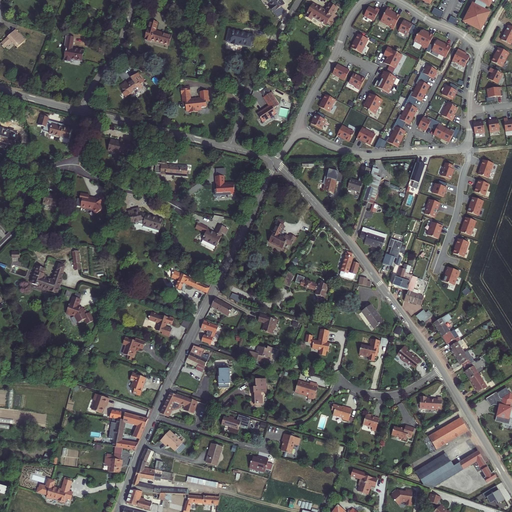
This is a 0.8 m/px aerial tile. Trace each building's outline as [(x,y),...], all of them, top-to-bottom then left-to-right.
[(278,0),(265,0),(273,11),(282,6),(278,0)] [(481,7),(474,4),(465,21),(470,24),(471,23),(477,26),(476,27),(481,30),(484,25),(485,25),(489,17),(488,16),(490,12),(481,7)] [(311,7),(305,19),(311,22),(312,19),(325,26),(326,24),(331,26),(331,25),(332,25),(333,23),(332,23),(336,16),(332,15),(335,9),(327,5),(324,12),(319,9),(318,10),(311,7)] [(365,16),(375,21),(381,9),(377,8),(376,10),(370,7),(365,16)] [(393,27),(395,28),(401,16),(395,13),(394,14),(391,13),(393,9),(388,7),(381,21),(393,27)] [(435,8),(433,13),(442,17),(444,12),(435,8)] [(147,27),(143,39),(148,41),(149,38),(168,45),(171,36),(156,30),(159,22),(152,20),(149,28),(147,27)] [(405,20),(399,31),(408,35),(409,33),(413,35),(417,27),(405,20)] [(511,26),(509,25),(506,31),(507,31),(502,40),(511,44),(511,42),(511,26)] [(17,30),(2,44),(6,49),(13,42),(19,48),(27,41),(17,30)] [(231,30),(227,42),(232,43),(231,45),(239,47),(240,45),(251,48),(254,35),(231,30)] [(425,30),(422,30),(420,34),(418,34),(415,41),(424,46),(424,47),(426,48),(427,47),(428,48),(435,36),(430,33),(429,34),(426,33),(425,30)] [(373,41),(363,36),(359,42),(360,43),(359,45),(358,45),(356,50),(365,55),(369,47),(370,48),(373,41)] [(68,49),(66,61),(70,62),(70,60),(82,62),(84,51),(73,50),(75,39),(68,37),(66,49),(68,49)] [(438,40),(433,50),(441,54),(440,54),(447,58),(452,47),(446,44),(443,43),(443,42),(438,40)] [(398,51),(393,48),(388,57),(393,59),(392,61),(391,61),(389,65),(400,70),(404,63),(405,63),(408,57),(398,52),(398,51)] [(509,54),(499,48),(496,55),(495,58),(494,57),(492,62),(501,67),(505,60),(506,60),(509,54)] [(459,49),(453,60),(466,67),(471,57),(467,55),(467,53),(459,49)] [(351,70),(338,65),(334,74),(341,77),(341,78),(345,81),(351,70)] [(424,69),(421,76),(428,80),(430,76),(434,78),(438,71),(428,66),(426,69),(424,69)] [(504,74),(491,68),(490,71),(493,73),(489,79),(499,84),(504,74)] [(397,77),(385,71),(382,79),(383,79),(381,82),(378,80),(375,86),(384,90),(386,91),(389,93),(397,77)] [(123,89),(122,90),(124,92),(123,92),(126,97),(130,94),(131,95),(136,92),(138,91),(138,90),(143,87),(141,84),(145,80),(138,72),(131,77),(133,79),(132,80),(132,81),(131,82),(129,84),(127,82),(121,86),(123,89)] [(355,74),(350,83),(357,86),(357,88),(361,90),(366,79),(363,77),(362,78),(355,74)] [(418,85),(416,88),(426,94),(430,86),(426,84),(428,80),(421,76),(417,84),(418,85)] [(447,86),(443,94),(453,100),(458,91),(457,90),(459,87),(452,83),(450,87),(447,86)] [(502,87),(488,89),(489,97),(487,98),(488,102),(495,101),(495,97),(504,96),(502,87)] [(191,100),(190,88),(182,88),(184,105),(186,105),(187,111),(190,111),(190,113),(197,112),(197,110),(201,109),(201,107),(207,106),(206,102),(209,101),(208,91),(199,92),(200,99),(191,100)] [(426,94),(416,88),(414,93),(413,92),(409,99),(416,103),(418,99),(422,101),(426,94)] [(267,106),(258,112),(255,114),(260,122),(274,113),(271,109),(276,105),(269,93),(262,97),(267,106)] [(384,100),(372,94),(369,99),(370,100),(368,103),(365,104),(366,108),(369,109),(370,111),(377,114),(384,100)] [(337,100),(326,95),(321,107),(330,112),(337,100)] [(407,107),(405,111),(415,117),(419,109),(414,106),(416,103),(409,99),(405,107),(407,107)] [(449,103),(443,116),(453,121),(456,116),(454,115),(458,108),(449,103)] [(411,124),(415,117),(405,111),(403,115),(401,114),(397,122),(404,126),(406,122),(411,124)] [(327,116),(320,112),(318,116),(317,115),(313,124),(323,130),(328,121),(325,119),(327,116)] [(48,126),(49,116),(40,115),(39,125),(48,126)] [(424,117),(419,127),(427,131),(429,126),(433,128),(437,121),(429,117),(428,119),(424,117)] [(499,119),(489,120),(491,132),(496,131),(496,130),(501,130),(499,119)] [(51,121),(48,132),(59,135),(59,134),(68,136),(70,127),(61,125),(61,126),(55,124),(56,122),(51,121)] [(437,121),(433,128),(437,130),(434,134),(442,138),(447,128),(444,126),(444,125),(437,121)] [(484,121),(474,122),(475,133),(480,133),(480,134),(486,133),(484,121)] [(395,130),(393,134),(403,139),(407,132),(402,129),(404,126),(397,122),(393,130),(395,130)] [(343,138),(351,142),(355,133),(348,129),(348,128),(343,125),(338,136),(343,138)] [(3,127),(0,139),(0,140),(14,145),(18,134),(9,132),(10,129),(3,127)] [(363,127),(358,138),(364,141),(364,140),(367,142),(371,145),(377,134),(363,127)] [(447,128),(442,138),(450,142),(453,136),(457,138),(461,130),(457,128),(456,130),(452,128),(451,130),(447,128)] [(387,141),(399,147),(403,139),(393,134),(391,138),(389,137),(387,141)] [(132,142),(138,144),(140,137),(130,135),(129,139),(133,140),(132,142)] [(106,148),(106,150),(107,150),(108,152),(112,153),(113,152),(122,154),(123,153),(125,154),(126,149),(130,150),(131,148),(132,145),(129,144),(129,143),(128,143),(128,144),(125,143),(126,140),(119,138),(118,141),(109,139),(108,140),(107,141),(108,142),(107,146),(106,147),(106,148)] [(384,140),(381,138),(376,147),(380,149),(381,146),(384,140)] [(131,148),(140,151),(142,144),(138,144),(132,142),(132,145),(131,148)] [(483,159),(478,175),(489,178),(494,163),(483,159)] [(159,161),(158,175),(171,176),(185,176),(186,166),(165,165),(165,161),(159,161)] [(417,161),(411,180),(419,183),(426,164),(417,161)] [(445,162),(441,176),(451,179),(454,169),(453,169),(454,165),(445,162)] [(371,168),(362,165),(359,175),(368,178),(371,168)] [(373,167),(362,200),(373,203),(381,178),(377,176),(379,170),(373,167)] [(328,173),(327,177),(325,177),(323,183),(325,183),(323,189),(333,192),(336,181),(339,173),(337,172),(329,170),(328,173)] [(345,175),(339,173),(336,181),(343,183),(345,175)] [(212,189),(213,195),(225,194),(225,197),(233,197),(233,191),(232,191),(231,182),(221,183),(221,176),(212,176),(214,189),(212,189)] [(362,181),(350,177),(347,186),(359,190),(362,181)] [(479,180),(474,192),(485,196),(490,184),(479,180)] [(447,188),(435,183),(431,193),(444,197),(447,188)] [(44,191),(42,203),(57,206),(62,186),(54,184),(52,193),(44,191)] [(80,193),(79,198),(77,197),(75,204),(85,206),(91,207),(94,213),(103,208),(102,206),(106,204),(102,195),(95,198),(88,197),(89,194),(80,193)] [(473,197),(467,212),(478,216),(484,201),(473,197)] [(440,203),(429,199),(424,214),(435,218),(440,203)] [(142,225),(158,231),(161,220),(146,215),(145,216),(141,214),(139,209),(132,212),(132,211),(128,213),(129,216),(127,217),(128,221),(130,221),(131,224),(135,222),(135,224),(139,223),(139,225),(142,225)] [(214,217),(211,222),(220,226),(223,219),(222,218),(214,217)] [(466,217),(460,232),(471,236),(476,221),(466,217)] [(274,233),(270,241),(283,248),(286,242),(292,245),(294,241),(295,242),(297,237),(291,234),(290,236),(287,234),(286,237),(283,235),(283,236),(279,235),(284,225),(278,222),(278,221),(272,232),(274,233)] [(443,226),(432,222),(427,235),(438,239),(443,226)] [(202,241),(201,242),(215,249),(216,247),(218,248),(219,245),(217,244),(224,230),(219,227),(218,227),(214,235),(207,232),(207,230),(197,225),(195,230),(205,235),(204,237),(203,236),(201,241),(202,241)] [(366,244),(382,250),(385,239),(375,235),(376,232),(365,228),(364,231),(361,239),(367,241),(366,244)] [(386,253),(383,262),(392,265),(395,257),(397,258),(403,242),(391,238),(388,246),(392,247),(389,254),(386,253)] [(458,238),(453,253),(464,258),(470,242),(458,238)] [(73,251),(75,270),(81,269),(78,251),(73,251)] [(347,254),(340,276),(353,280),(355,279),(359,264),(352,262),(353,259),(352,259),(353,255),(347,254)] [(63,272),(57,269),(56,269),(52,279),(48,277),(48,276),(43,274),(46,268),(36,265),(34,269),(35,269),(30,282),(39,285),(38,287),(57,293),(62,280),(60,279),(61,277),(62,277),(64,272),(63,272)] [(393,285),(400,287),(403,277),(404,274),(407,266),(405,265),(403,270),(401,269),(398,278),(396,277),(393,285)] [(448,267),(444,276),(448,277),(446,282),(455,286),(460,272),(448,267)] [(294,275),(287,272),(282,283),(289,286),(294,275)] [(178,283),(175,290),(180,292),(183,285),(206,295),(209,289),(200,286),(202,282),(197,280),(195,284),(190,282),(190,280),(173,274),(171,280),(178,283)] [(400,287),(408,291),(410,287),(411,282),(413,277),(404,274),(403,277),(400,287)] [(302,284),(301,285),(306,287),(305,287),(311,289),(312,288),(316,290),(316,289),(317,290),(317,293),(319,297),(327,293),(329,287),(327,284),(320,282),(319,285),(318,285),(318,284),(317,284),(317,282),(314,281),(313,283),(313,282),(307,280),(307,281),(305,280),(305,279),(298,277),(297,282),(302,284)] [(361,278),(359,285),(366,287),(368,282),(368,280),(361,278)] [(417,305),(420,296),(420,295),(408,291),(405,301),(409,303),(409,302),(417,305)] [(229,297),(237,302),(240,298),(231,294),(229,297)] [(75,295),(73,303),(71,303),(69,311),(69,312),(70,313),(73,314),(74,313),(77,314),(81,321),(87,317),(89,322),(96,318),(92,310),(89,311),(86,306),(84,307),(84,306),(79,305),(82,297),(81,297),(75,295)] [(233,310),(228,307),(216,300),(215,300),(213,304),(212,308),(217,311),(224,315),(228,317),(233,310)] [(373,306),(363,313),(376,329),(385,323),(373,306)] [(167,324),(169,324),(172,326),(175,319),(171,318),(171,319),(162,316),(161,317),(158,316),(159,315),(152,312),(149,320),(159,324),(156,331),(163,333),(162,335),(170,338),(172,330),(165,327),(167,324)] [(418,316),(422,324),(429,320),(432,317),(429,313),(426,315),(424,312),(421,314),(418,316)] [(360,315),(373,332),(376,329),(363,313),(360,315)] [(435,323),(444,337),(451,333),(445,323),(453,318),(450,313),(435,323)] [(267,318),(260,315),(258,322),(264,324),(262,331),(266,332),(266,333),(266,334),(272,335),(273,330),(275,331),(277,321),(275,321),(276,319),(272,318),(270,318),(270,319),(267,318)] [(205,338),(203,343),(208,345),(209,347),(211,347),(214,340),(211,340),(214,333),(217,334),(219,328),(210,324),(205,322),(202,329),(208,331),(206,337),(205,338)] [(395,332),(401,335),(403,328),(397,326),(395,332)] [(444,337),(449,345),(451,345),(452,347),(461,341),(454,331),(451,333),(444,337)] [(307,336),(305,344),(311,345),(311,344),(313,345),(313,346),(312,349),(320,351),(319,356),(321,356),(323,357),(325,352),(328,353),(329,348),(326,348),(327,345),(325,345),(325,342),(326,342),(327,342),(329,334),(321,332),(319,339),(319,340),(320,341),(321,341),(320,344),(318,343),(312,342),(313,338),(307,336)] [(143,351),(145,343),(135,340),(135,342),(125,339),(123,344),(127,345),(126,347),(123,355),(128,357),(127,360),(133,363),(136,353),(135,352),(136,348),(143,351)] [(452,350),(457,358),(466,353),(461,346),(463,345),(461,341),(452,347),(454,349),(452,350)] [(366,357),(366,359),(370,360),(370,363),(375,364),(376,359),(377,356),(378,356),(381,344),(371,342),(370,346),(372,347),(371,350),(372,350),(372,352),(368,351),(368,349),(362,348),(360,356),(366,357)] [(194,347),(188,360),(199,365),(197,368),(196,371),(203,374),(208,361),(202,359),(205,350),(194,347)] [(251,352),(249,359),(255,361),(270,366),(271,361),(270,360),(271,355),(277,357),(279,351),(267,348),(266,350),(264,351),(263,349),(259,348),(257,354),(251,352)] [(407,348),(400,355),(404,359),(403,360),(410,367),(411,366),(417,371),(424,362),(419,358),(418,359),(410,352),(411,351),(407,348)] [(312,349),(311,352),(318,353),(317,357),(320,358),(321,356),(319,356),(320,351),(312,349)] [(463,364),(465,368),(475,362),(468,351),(466,353),(457,358),(462,365),(463,364)] [(188,360),(188,361),(186,363),(197,368),(199,365),(188,360)] [(466,372),(471,380),(480,374),(477,371),(485,366),(482,361),(476,365),(475,362),(465,368),(467,372),(466,372)] [(220,376),(220,383),(219,383),(219,388),(221,390),(224,390),(226,388),(226,383),(231,383),(231,370),(221,370),(221,376),(220,376)] [(471,380),(479,393),(488,387),(480,374),(471,380)] [(142,389),(144,388),(146,380),(140,378),(132,375),(130,382),(133,383),(131,390),(132,390),(133,395),(133,396),(140,398),(142,393),(141,393),(142,389)] [(258,397),(258,401),(267,401),(268,394),(266,394),(266,390),(272,391),(272,383),(269,382),(270,377),(261,377),(261,385),(257,385),(257,390),(260,390),(260,393),(258,393),(258,397)] [(299,383),(296,394),(309,398),(308,399),(315,401),(319,387),(311,385),(310,387),(299,383)] [(497,392),(487,399),(492,407),(495,405),(501,406),(500,409),(499,409),(498,413),(499,413),(499,414),(500,416),(498,417),(497,420),(504,422),(503,423),(510,424),(511,419),(509,418),(511,408),(510,408),(511,403),(511,402),(511,395),(511,394),(504,398),(504,400),(501,399),(497,392)] [(171,394),(162,415),(165,416),(168,417),(170,413),(170,412),(173,412),(179,410),(180,409),(181,406),(184,407),(186,408),(185,411),(194,414),(198,403),(195,402),(193,401),(178,396),(178,397),(171,394)] [(97,402),(94,411),(104,414),(106,406),(108,407),(111,399),(97,395),(95,401),(97,402)] [(423,397),(422,409),(440,410),(440,412),(444,412),(445,399),(440,398),(440,400),(429,400),(429,398),(423,397)] [(336,411),(334,416),(344,419),(344,420),(350,422),(350,421),(355,422),(356,419),(351,418),(354,410),(347,408),(347,409),(335,405),(333,411),(336,411)] [(114,409),(111,418),(118,420),(124,421),(126,413),(114,409)] [(115,441),(114,448),(117,449),(124,450),(130,451),(137,452),(139,445),(122,442),(123,436),(124,422),(139,426),(139,428),(135,438),(141,441),(148,424),(149,420),(129,414),(127,421),(124,421),(118,420),(117,424),(112,423),(110,440),(112,441),(115,441)] [(368,415),(364,427),(373,430),(372,433),(376,434),(381,420),(374,418),(374,417),(368,415)] [(230,420),(225,418),(222,426),(239,431),(240,429),(241,427),(241,425),(247,426),(248,427),(250,420),(240,417),(238,422),(235,421),(236,419),(230,417),(230,420)] [(463,418),(431,437),(433,442),(438,450),(470,431),(463,418)] [(394,426),(392,433),(399,435),(399,436),(401,437),(401,438),(408,440),(409,436),(414,438),(417,429),(408,426),(407,429),(400,427),(400,428),(394,426)] [(171,432),(162,442),(168,447),(170,445),(171,444),(173,446),(172,448),(177,452),(184,444),(171,432)] [(283,447),(281,452),(292,455),(296,443),(299,444),(300,440),(284,435),(282,443),(283,444),(285,445),(284,446),(283,447)] [(213,445),(207,464),(217,467),(223,448),(213,445)] [(115,456),(123,457),(124,450),(117,449),(115,456)] [(143,459),(139,471),(144,473),(146,468),(147,468),(148,466),(150,467),(151,464),(148,463),(150,458),(154,460),(155,454),(152,453),(153,452),(147,450),(143,459)] [(480,452),(461,464),(465,471),(479,462),(488,479),(486,480),(489,485),(499,480),(495,474),(493,474),(480,452)] [(110,469),(109,474),(120,476),(121,471),(121,467),(122,467),(123,463),(122,463),(123,457),(115,456),(115,458),(113,458),(113,457),(108,457),(107,461),(106,460),(106,467),(107,467),(109,469),(110,469)] [(264,474),(265,474),(266,471),(272,473),(274,467),(268,465),(269,462),(258,459),(254,458),(253,463),(252,463),(250,469),(261,472),(260,473),(260,474),(264,475),(264,474)] [(450,458),(413,479),(416,484),(423,487),(455,467),(450,458)] [(461,464),(455,467),(459,474),(465,471),(461,464)] [(459,474),(455,467),(423,487),(433,490),(459,474)] [(139,471),(137,477),(141,478),(166,483),(166,480),(168,481),(168,480),(171,480),(172,474),(147,469),(147,468),(146,468),(144,473),(139,471)] [(360,489),(358,494),(369,498),(371,493),(370,492),(371,488),(376,490),(378,483),(366,478),(363,477),(364,476),(354,472),(352,479),(361,482),(359,488),(360,489)] [(0,484),(10,485),(11,477),(0,476),(0,484)] [(189,476),(188,481),(215,486),(216,482),(189,476)] [(73,481),(67,480),(66,488),(74,490),(75,484),(73,483),(73,481)] [(135,482),(133,489),(161,495),(162,490),(162,489),(139,484),(139,483),(135,482)] [(57,491),(57,485),(51,484),(51,489),(50,492),(44,491),(44,494),(43,499),(53,500),(52,503),(60,504),(60,503),(65,503),(64,504),(65,504),(66,506),(69,506),(70,505),(71,505),(72,502),(77,502),(77,498),(71,497),(72,495),(60,493),(60,492),(57,491)] [(495,501),(497,504),(504,500),(496,486),(484,493),(490,504),(495,501)] [(66,488),(65,494),(72,495),(71,497),(77,498),(78,495),(74,494),(74,490),(66,488)] [(462,496),(458,498),(464,500),(477,493),(474,489),(468,492),(467,491),(461,494),(462,496)] [(132,490),(127,504),(157,511),(159,506),(140,501),(142,494),(132,490)] [(413,504),(412,504),(415,492),(408,491),(407,493),(406,493),(406,492),(405,493),(402,493),(400,490),(392,496),(399,505),(400,505),(404,503),(408,503),(408,504),(408,507),(413,508),(413,504)] [(440,509),(436,511),(450,511),(449,511),(445,511),(446,510),(443,506),(442,505),(442,504),(441,504),(441,503),(441,502),(442,499),(433,495),(431,499),(430,499),(428,503),(437,505),(440,509)] [(282,504),(292,507),(294,498),(284,496),(282,504)] [(189,511),(193,503),(213,505),(218,505),(219,499),(189,497),(189,503),(187,503),(183,511),(189,511)]
